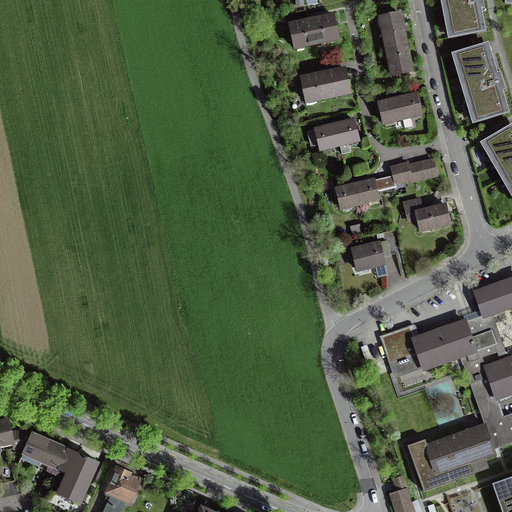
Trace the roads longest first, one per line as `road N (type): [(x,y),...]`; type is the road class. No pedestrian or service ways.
road 1 (unclassified): [(231,0),(332,340)]
road 2 (secondary): [(294,511),(0,386)]
road 3 (residential): [(486,255),(422,0)]
road 4 (residential): [(371,511),(329,359),(332,340)]
road 5 (residential): [(332,340),(486,255)]
